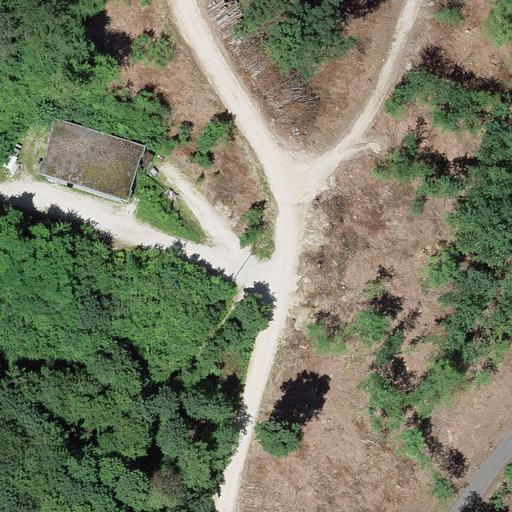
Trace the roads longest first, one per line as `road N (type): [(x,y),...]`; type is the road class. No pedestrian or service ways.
road 1 (track): [(414,0),(387,75),(337,160),(297,207),(222,511)]
road 2 (track): [(280,286),(175,244),(0,193)]
road 3 (track): [(297,207),(179,0)]
